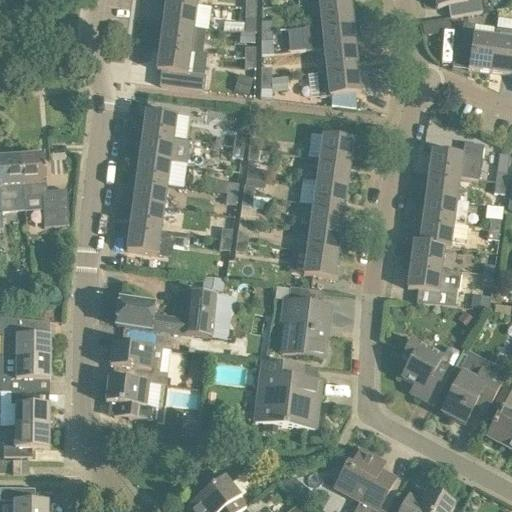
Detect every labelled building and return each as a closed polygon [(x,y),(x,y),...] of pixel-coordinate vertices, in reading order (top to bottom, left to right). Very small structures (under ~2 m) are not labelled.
[(245,11),(255,11),(255,0),(245,0),(245,11)] [(482,14),(478,0),(434,0),(436,11),(448,9),(450,20),(482,14)] [(196,8),(165,3),(162,27),(193,31),(196,8)] [(318,6),(321,29),(352,25),(350,3),(318,6)] [(245,11),(230,10),(229,17),(244,18),(245,11)] [(255,11),(245,11),(245,21),(255,21),(255,11)] [(424,38),(451,33),(449,22),(421,27),(424,38)] [(261,35),(272,35),(272,24),(261,24),(261,35)] [(306,54),(323,52),(355,49),(352,25),(321,29),(304,30),(306,54)] [(489,75),(494,40),(474,37),(475,28),(463,26),(459,51),(470,53),(467,72),(489,75)] [(193,31),(162,27),(159,50),(190,54),(193,31)] [(272,35),(261,35),(261,57),(272,57),(271,46),(272,35)] [(511,42),(494,40),(489,75),(511,78),(511,77),(511,42)] [(357,73),(355,49),(323,52),(326,76),(357,73)] [(166,90),(196,94),(202,94),(204,78),(206,56),(190,54),(159,50),(156,73),(167,75),(166,90)] [(244,71),(255,71),(255,50),(244,50),(244,71)] [(263,71),(262,82),(273,83),(274,72),(263,71)] [(355,113),(355,96),(360,96),(357,73),(326,76),(326,78),(315,80),(317,100),(331,99),(332,110),(355,113)] [(252,82),(239,79),(235,92),(248,96),(252,82)] [(273,83),(272,86),(273,94),(288,92),(286,79),(273,81),(273,83)] [(271,93),(273,83),(262,82),(261,92),(271,93)] [(144,114),(141,137),(173,141),(176,118),(144,114)] [(173,141),(141,137),(138,160),(170,164),(173,141)] [(322,138),(319,161),(350,166),(353,142),(322,138)] [(233,150),(243,151),(245,141),(234,139),(233,150)] [(250,141),(249,152),(259,153),(260,143),(250,141)] [(243,151),(233,150),(232,160),(242,162),(243,151)] [(258,164),(259,153),(249,152),(247,162),(258,164)] [(431,153),(428,176),(460,180),(480,183),(482,160),(463,158),(431,153)] [(43,231),(69,229),(66,193),(46,194),(44,158),(19,159),(22,202),(24,202),(24,214),(42,213),(43,231)] [(0,231),(3,232),(2,216),(24,214),(24,202),(22,202),(19,159),(0,160),(0,231)] [(170,164),(138,160),(135,184),(167,188),(170,164)] [(350,166),(319,161),(316,184),(347,189),(350,166)] [(495,186),(505,187),(507,177),(496,175),(495,186)] [(425,199),(457,203),(460,180),(428,176),(425,199)] [(167,188),(135,184),(132,207),(163,211),(167,188)] [(347,189),(316,184),(312,208),(344,212),(347,189)] [(228,185),(226,196),(237,197),(238,187),(228,185)] [(505,187),(495,186),(493,196),(504,198),(505,187)] [(243,188),(242,198),(253,199),(254,189),(243,188)] [(235,208),(237,197),(226,196),(225,206),(235,208)] [(251,210),(253,199),(242,198),(241,209),(251,210)] [(468,205),(457,204),(457,203),(425,199),(422,222),(454,226),(465,228),(468,205)] [(163,211),(132,207),(129,230),(160,234),(163,211)] [(344,212),(312,208),(309,231),(340,235),(344,212)] [(491,209),(490,221),(500,223),(502,210),(491,209)] [(498,243),(500,223),(490,221),(487,242),(498,243)] [(419,245),(451,249),(454,226),(422,222),(419,245)] [(160,234),(129,230),(126,254),(157,258),(160,234)] [(221,231),(220,242),(230,243),(232,233),(221,231)] [(340,235),(309,231),(305,254),(337,259),(340,235)] [(246,245),(247,240),(248,235),(237,234),(236,244),(246,245)] [(173,236),(162,236),(161,256),(172,256),(173,236)] [(220,242),(218,252),(229,254),(230,243),(220,242)] [(236,244),(234,254),(245,256),(246,245),(236,244)] [(410,268),(441,272),(444,251),(450,252),(451,249),(419,245),(413,244),(410,268)] [(337,259),(305,254),(302,277),(334,282),(337,259)] [(484,267),(482,278),(493,279),(494,269),(484,267)] [(441,272),(410,268),(407,292),(417,293),(416,306),(456,311),(461,274),(441,272)] [(491,290),(493,279),(482,278),(481,286),(481,288),(491,290)] [(201,292),(222,295),(223,283),(203,280),(201,292)] [(25,288),(3,288),(3,303),(25,303),(25,288)] [(318,308),(320,295),(290,291),(288,306),(293,306),(290,325),(285,324),(281,357),(323,362),(328,327),(325,326),(327,309),(318,308)] [(235,301),(231,300),(189,295),(185,323),(153,319),(154,308),(118,303),(115,329),(174,336),(191,339),(228,342),(230,317),(233,317),(235,301)] [(493,315),(511,318),(511,317),(511,309),(494,307),(493,315)] [(467,330),(473,322),(462,313),(456,321),(467,330)] [(38,339),(38,324),(0,320),(0,336),(1,337),(1,361),(49,361),(49,339),(38,339)] [(453,371),(452,371),(459,358),(458,354),(450,350),(446,352),(442,359),(411,343),(401,361),(409,365),(401,381),(414,388),(410,397),(433,409),(453,371)] [(167,377),(159,376),(162,352),(113,346),(110,370),(134,373),(132,385),(148,387),(166,389),(167,377)] [(486,416),(504,382),(511,365),(511,364),(499,358),(494,368),(463,353),(453,374),(461,378),(441,415),(464,427),(474,410),(486,416)] [(192,357),(192,365),(195,369),(203,370),(203,358),(192,357)] [(36,395),(37,383),(49,383),(49,361),(1,361),(0,360),(0,394),(10,395),(36,395)] [(310,414),(311,404),(318,404),(320,384),(300,381),(301,369),(262,364),(255,426),(262,427),(261,431),(276,433),(277,429),(312,433),(314,417),(316,417),(316,415),(310,414)] [(128,420),(153,423),(154,411),(145,410),(148,387),(132,385),(108,382),(105,405),(129,409),(128,420)] [(494,428),(488,440),(511,452),(511,416),(510,415),(511,412),(511,392),(503,388),(491,410),(499,415),(492,428),(494,428)] [(15,407),(15,429),(48,430),(48,408),(36,407),(36,395),(10,395),(10,407),(15,407)] [(195,441),(197,424),(182,423),(181,439),(195,441)] [(15,429),(14,450),(3,450),(3,460),(31,460),(31,451),(48,452),(48,430),(15,429)] [(378,511),(395,481),(371,468),(375,461),(360,453),(351,469),(347,467),(338,484),(352,492),(348,499),(359,505),(355,511),(378,511)] [(27,478),(27,476),(27,464),(12,464),(12,477),(27,478)] [(224,480),(191,505),(187,509),(189,511),(242,511),(245,510),(239,501),(240,500),(224,480)] [(294,482),(291,485),(284,484),(280,488),(299,506),(309,495),(294,482)] [(0,503),(14,504),(13,511),(46,511),(47,504),(34,504),(34,492),(0,491),(0,503)] [(409,498),(400,511),(450,511),(454,506),(427,492),(421,504),(409,498)]
